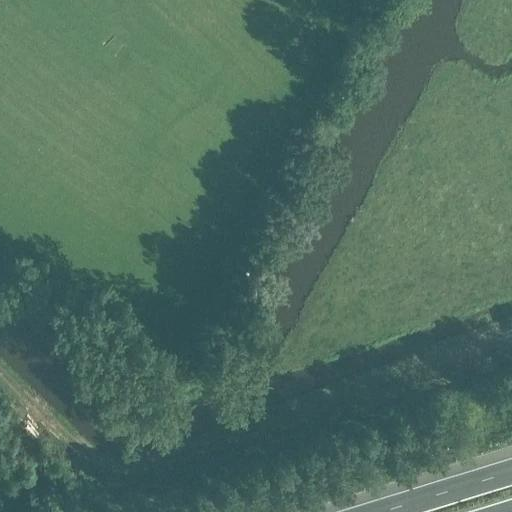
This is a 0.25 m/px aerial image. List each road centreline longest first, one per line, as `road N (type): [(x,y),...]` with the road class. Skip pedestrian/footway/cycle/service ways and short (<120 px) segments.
road 1 (track): [(511,355),(132,468),(87,451),(0,370)]
road 2 (motorway): [(511,470),(373,511)]
